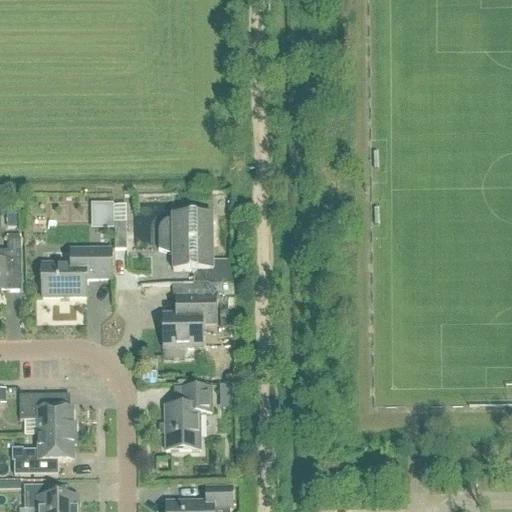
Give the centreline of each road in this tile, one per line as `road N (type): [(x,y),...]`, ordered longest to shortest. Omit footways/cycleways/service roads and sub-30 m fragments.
road 1 (track): [(265,511),(257,0)]
road 2 (residential): [(129,511),(128,404),(111,371)]
